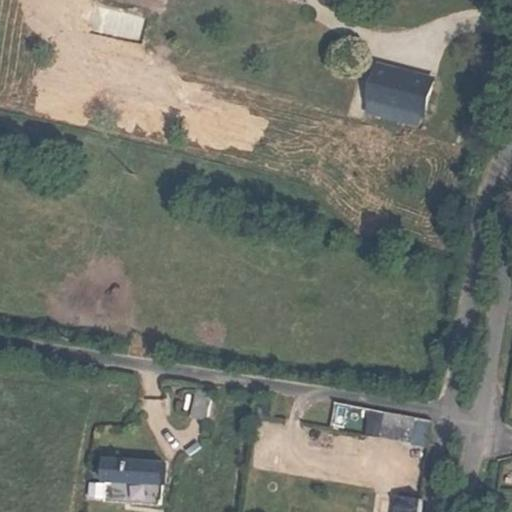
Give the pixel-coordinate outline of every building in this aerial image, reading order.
[(419,141),(427,105),(373,93),(364,129),(419,141)] [(104,369),(102,377),(110,378),(111,370),(104,369)] [(217,391),(200,388),(194,416),(212,419),(217,391)] [(388,414),(384,436),(414,441),(419,420),(388,414)] [(166,464),(106,459),(105,483),(165,486),(166,464)] [(420,511),(423,499),(398,496),(395,511),(420,511)]
